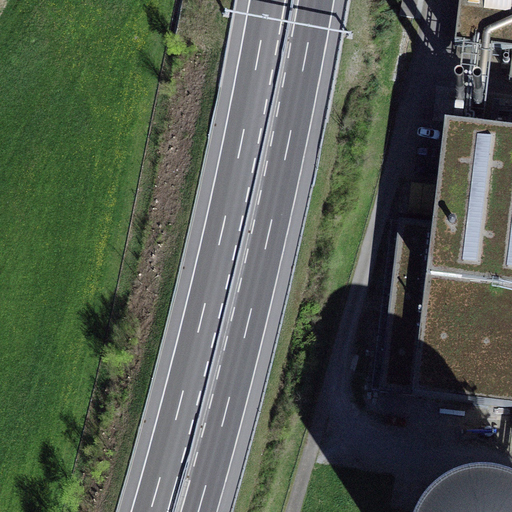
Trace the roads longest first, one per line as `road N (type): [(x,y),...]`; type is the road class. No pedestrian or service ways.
road 1 (motorway): [(268,0),(205,304),(150,511)]
road 2 (motorway): [(198,511),(267,240),(315,0)]
